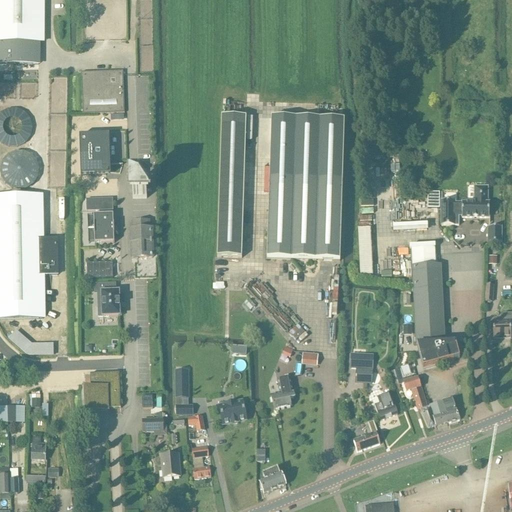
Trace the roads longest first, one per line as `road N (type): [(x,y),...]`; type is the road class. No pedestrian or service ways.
road 1 (unknown): [(329,482),(324,348),(259,238),(260,100)]
road 2 (residential): [(117,511),(114,428),(133,417),(128,178)]
road 3 (tertiary): [(254,511),(511,412)]
road 4 (unknown): [(476,426),(470,262)]
road 5 (unknown): [(129,76),(126,60),(116,56),(52,54),(50,0)]
road 6 (unknown): [(132,364),(33,366),(1,340)]
